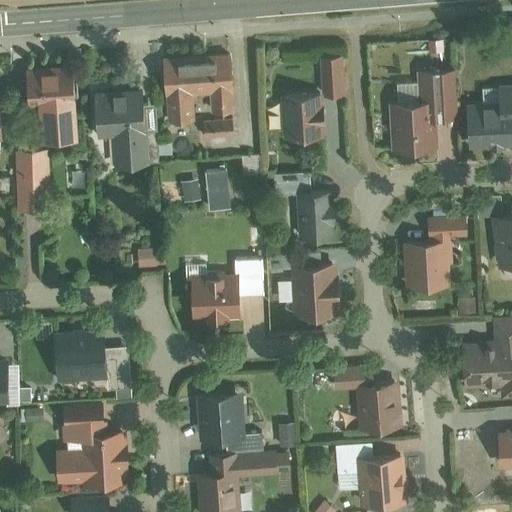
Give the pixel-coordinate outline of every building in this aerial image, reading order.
[(233,52),(167,55),(170,116),(194,115),(193,92),(213,91),(214,109),(236,108),(233,52)] [(343,53),(323,54),(325,92),(345,91),(343,53)] [(77,62),(29,64),(30,96),(42,96),(43,132),(80,131),(77,62)] [(422,95),(391,97),(394,146),(438,143),(436,114),(459,113),(457,63),(420,65),(422,95)] [(503,98),(470,99),(472,141),(511,139),(511,84),(502,85),(503,98)] [(149,88),(96,90),(98,133),(117,132),(118,160),(152,159),(149,88)] [(321,90),(283,90),(284,134),(326,133),(326,104),(321,104),(321,90)] [(235,120),(206,120),(206,135),(235,134),(235,120)] [(49,145),(19,146),(21,206),(51,205),(49,145)] [(231,165),(207,167),(210,206),(234,204),(231,165)] [(313,167),(277,169),(278,191),(295,190),(297,234),(335,232),(332,184),(314,185),(313,167)] [(479,214),(494,213),(494,210),(504,210),(503,192),(477,194),(479,214)] [(511,208),(504,210),(494,210),(494,213),(500,261),(511,259),(511,208)] [(429,214),(430,235),(449,234),(470,232),(469,211),(429,214)] [(236,254),(236,267),(237,271),(242,271),(243,291),(266,291),(264,227),(252,228),(253,254),(236,254)] [(430,235),(405,236),(407,283),(451,281),(449,234),(430,235)] [(293,260),(298,260),(298,245),(272,246),(273,264),(293,263),(293,260)] [(298,260),(293,260),(293,263),(295,312),(342,310),(340,258),(298,260)] [(212,271),(195,272),(196,314),(208,314),(208,317),(227,317),(227,313),(243,313),(243,291),(242,271),(237,271),(226,271),(226,267),(212,268),(212,271)] [(476,293),(460,294),(461,310),(476,309),(476,293)] [(467,340),(468,377),(505,376),(506,394),(511,393),(511,312),(494,313),(495,339),(467,340)] [(56,329),(57,377),(112,375),(112,390),(133,390),(131,341),(103,342),(102,328),(56,329)] [(371,363),(335,365),(336,387),(358,386),(360,425),(401,423),(399,374),(372,375),(371,363)] [(199,390),(200,433),(227,432),(248,431),(248,429),(246,388),(199,390)] [(108,400),(66,402),(68,445),(58,445),(59,478),(131,475),(128,418),(109,418),(108,400)] [(294,419),(280,419),(281,441),(295,441),(294,419)] [(511,424),(501,425),(502,462),(511,462),(511,424)] [(248,431),(227,432),(228,447),(265,446),(264,428),(248,429),(248,431)] [(360,452),(374,451),(373,438),(336,440),(340,488),(362,486),(360,452)] [(265,446),(228,447),(210,448),(210,466),(239,464),(239,473),(280,471),(280,468),(292,468),(292,449),(279,449),(279,446),(265,446)] [(374,451),(360,452),(362,486),(363,499),(409,497),(407,449),(374,451)] [(210,466),(198,467),(201,511),(241,511),(239,473),(239,464),(210,466)] [(133,511),(133,505),(114,505),(114,489),(74,491),(74,510),(86,510),(86,511),(133,511)] [(334,511),(338,507),(327,496),(314,510),(316,511),(334,511)]
